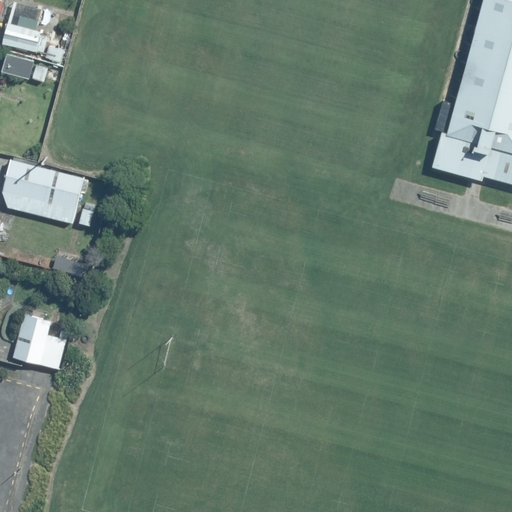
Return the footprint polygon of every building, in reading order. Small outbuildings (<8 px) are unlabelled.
[(15,0),(14,1),(4,45),(44,55),(48,36),(38,33),(39,27),(46,28),(50,9),(15,0)] [(511,0),(492,0),(448,164),(511,181),(511,0)] [(50,44),(46,58),(63,63),(67,49),(50,44)] [(8,52),(2,72),(29,81),(35,61),(8,52)] [(4,191),(9,207),(74,224),(86,178),(13,159),(4,191)] [(76,261),(55,257),(53,272),(73,275),(76,261)] [(55,320),(25,313),(14,360),(61,371),(68,337),(52,334),(55,320)]
